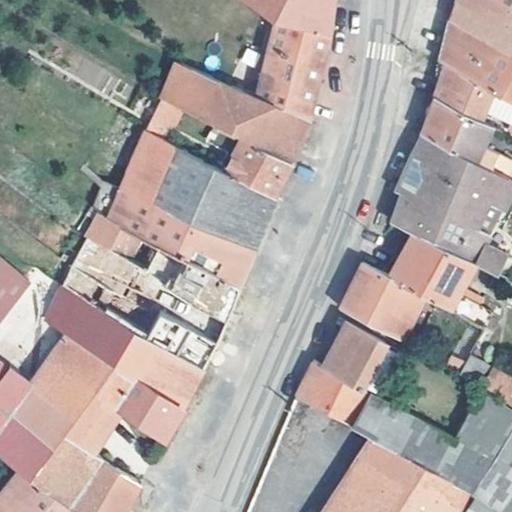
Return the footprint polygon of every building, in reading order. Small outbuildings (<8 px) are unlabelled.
[(342,0),(237,0),(280,29),(335,44),(342,0)] [(511,0),(469,0),(470,0),(459,31),(511,60),(511,0)] [(237,95),(313,130),(327,73),(335,44),(280,29),(275,88),(238,71),(233,81),(242,86),(237,95)] [(511,60),(459,31),(454,50),(449,70),(454,73),(511,106),(511,60)] [(296,170),(313,130),(237,95),(187,72),(173,104),(296,170)] [(511,106),(454,73),(449,89),(444,108),(488,132),(494,123),(511,132),(511,106)] [(288,190),(296,170),(173,104),(156,140),(279,209),(288,190)] [(511,143),(488,132),(444,108),(438,125),(432,143),(511,184),(511,161),(493,151),(497,144),(507,149),(511,143)] [(167,253),(244,294),(265,244),(279,209),(156,140),(131,197),(123,215),(118,226),(151,243),(167,253)] [(511,218),(511,184),(432,143),(420,166),(430,172),(454,169),(456,176),(465,181),(464,183),(478,191),(474,199),(499,213),(511,221),(511,218)] [(508,287),(511,278),(511,263),(494,254),(499,246),(485,238),(499,213),(474,199),(478,191),(464,183),(465,181),(456,176),(454,169),(430,172),(430,188),(424,199),(407,190),(402,201),(408,205),(399,230),(417,239),(480,272),(508,287)] [(116,212),(123,215),(131,197),(114,187),(100,212),(110,220),(116,212)] [(117,225),(110,220),(100,212),(96,219),(108,227),(74,291),(206,378),(226,334),(244,294),(167,253),(153,275),(137,265),(151,243),(118,226),(117,225)] [(117,225),(118,226),(123,215),(116,212),(110,220),(117,225)] [(465,301),(480,272),(417,239),(407,259),(394,285),(446,313),(489,338),(499,320),(465,301)] [(0,336),(40,288),(0,255),(0,336)] [(439,325),(446,313),(394,285),(369,271),(358,292),(346,316),(406,349),(424,316),(439,325)] [(0,453),(71,511),(130,511),(135,504),(142,493),(87,456),(117,411),(170,446),(206,378),(74,291),(54,329),(77,345),(41,393),(17,375),(3,396),(0,398),(0,453)] [(330,373),(367,394),(388,355),(394,358),(397,353),(354,330),(343,351),(330,373)] [(467,356),(463,370),(484,376),(488,362),(467,356)] [(0,393),(3,396),(17,375),(0,360),(0,393)] [(480,385),(511,407),(511,378),(494,365),(480,385)] [(381,402),(367,394),(330,373),(319,367),(303,404),(361,438),(362,435),(381,402)] [(511,418),(483,397),(458,445),(511,483),(511,418)] [(463,494),(478,461),(458,445),(381,402),(362,435),(380,446),(463,494)] [(478,511),(483,505),(463,494),(380,446),(338,511),(478,511)] [(71,511),(0,453),(0,511),(71,511)]
